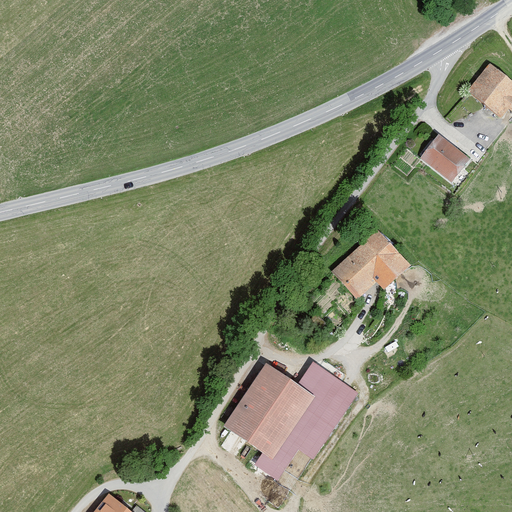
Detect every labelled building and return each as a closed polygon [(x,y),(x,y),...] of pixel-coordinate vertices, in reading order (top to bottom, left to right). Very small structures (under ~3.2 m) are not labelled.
[(511,77),(497,66),(473,95),(507,122),(511,115),(511,77)] [(447,118),(453,123),(459,113),(453,109),(447,118)] [(476,164),(446,138),(427,161),(458,186),(476,164)] [(374,230),(328,272),(354,299),(373,282),(380,289),(406,265),(374,230)] [(312,362),(297,385),(315,398),(273,460),(263,453),(255,466),(277,481),(297,451),(313,461),(359,393),(312,362)] [(297,385),(268,365),(225,428),(263,453),(273,460),(315,398),(297,385)] [(266,497),(278,505),(289,490),(277,482),(266,497)] [(94,511),(133,511),(109,493),(94,511)]
